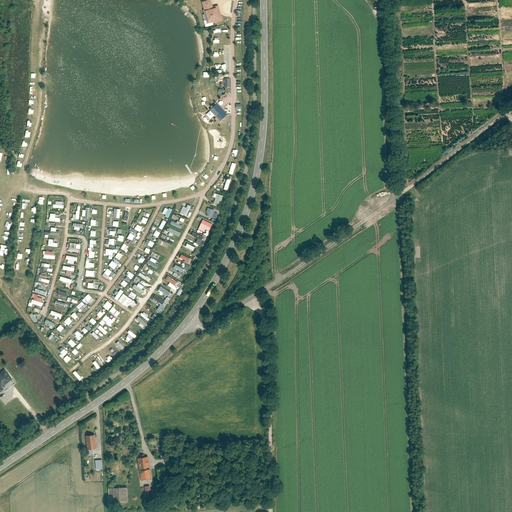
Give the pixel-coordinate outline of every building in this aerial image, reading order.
[(210,5),(201,7),(206,21),(218,17),(214,3),(210,5)] [(225,111),(214,99),(204,108),(215,120),(225,111)] [(229,166),(228,173),(232,174),(234,163),(231,163),(230,164),(227,163),(226,166),(229,166)] [(222,189),(227,190),(230,179),(225,178),(222,189)] [(220,192),(212,190),(210,199),(218,201),(220,192)] [(179,213),(186,216),(190,206),(186,204),(185,207),(182,206),(179,213)] [(213,211),(213,210),(207,207),(204,215),(214,218),(216,213),(213,211)] [(74,214),(72,213),(71,218),(78,219),(79,211),(75,210),(74,214)] [(48,213),(48,221),(59,221),(59,218),(54,217),(54,213),(48,213)] [(161,229),(166,221),(162,219),(157,227),(161,229)] [(207,230),(211,223),(201,219),(197,228),(203,232),(204,229),(207,230)] [(168,223),(180,229),(181,225),(170,220),(168,223)] [(179,236),(180,232),(168,227),(166,231),(179,236)] [(203,243),(200,241),(202,236),(192,232),(190,235),(197,238),(195,243),(202,246),(203,243)] [(68,242),(67,251),(79,252),(79,243),(68,242)] [(119,248),(125,251),(128,245),(122,243),(119,248)] [(186,243),(184,246),(192,251),(194,247),(186,243)] [(112,261),(111,260),(107,265),(113,269),(119,262),(114,258),(112,261)] [(147,259),(145,263),(156,268),(157,264),(147,259)] [(40,262),(39,269),(51,272),(52,269),(48,268),(49,264),(40,262)] [(174,263),(172,267),(178,271),(177,272),(179,273),(182,269),(174,263)] [(113,277),(115,274),(106,268),(101,275),(105,278),(108,274),(113,277)] [(128,281),(129,278),(131,279),(133,274),(127,272),(124,280),(128,281)] [(168,282),(167,285),(173,289),(178,283),(167,274),(164,279),(168,282)] [(159,286),(156,290),(168,296),(170,291),(159,286)] [(113,298),(117,300),(122,290),(118,288),(113,298)] [(130,291),(127,295),(133,299),(136,295),(130,291)] [(31,306),(32,304),(40,306),(42,302),(40,302),(41,298),(36,297),(37,294),(31,293),(30,298),(31,298),(30,302),(28,302),(27,305),(31,306)] [(121,293),(116,301),(127,307),(130,303),(132,304),(134,301),(121,293)] [(86,304),(88,302),(86,300),(90,296),(87,294),(81,300),(86,304)] [(151,298),(161,304),(164,300),(154,294),(151,298)] [(106,300),(102,306),(107,310),(111,304),(106,300)] [(116,317),(119,312),(112,306),(108,311),(116,317)] [(100,310),(96,314),(97,315),(95,318),(97,320),(103,313),(100,310)] [(37,320),(31,312),(28,314),(34,322),(37,320)] [(140,312),(139,314),(147,320),(148,319),(140,312)] [(101,319),(109,326),(112,321),(105,314),(101,319)] [(134,320),(146,328),(148,324),(136,316),(134,320)] [(63,321),(67,325),(72,321),(68,317),(63,321)] [(130,339),(132,336),(134,339),(136,336),(129,330),(125,335),(130,339)] [(50,333),(46,337),(53,343),(57,339),(50,333)] [(118,339),(114,342),(117,346),(116,347),(120,352),(125,348),(118,339)] [(10,380),(2,367),(0,368),(0,386),(0,387),(10,380)] [(94,433),(85,434),(86,445),(96,444),(94,433)] [(149,457),(138,458),(141,479),(151,478),(149,457)] [(94,469),(102,469),(101,459),(93,460),(94,469)] [(127,488),(109,489),(109,500),(119,500),(120,502),(127,501),(127,488)]
